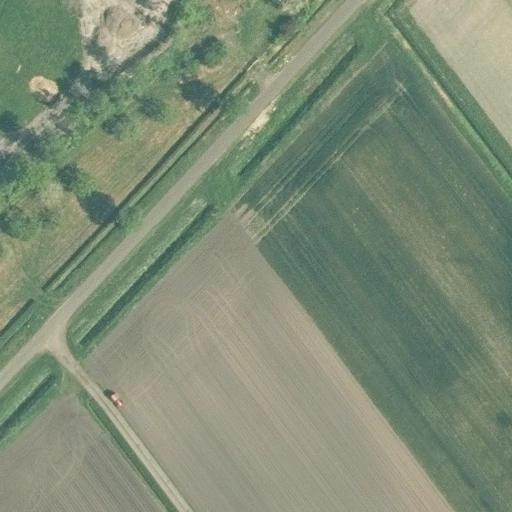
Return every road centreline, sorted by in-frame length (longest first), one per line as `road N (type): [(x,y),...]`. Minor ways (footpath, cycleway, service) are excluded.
road 1 (unclassified): [(0,383),(357,0)]
road 2 (track): [(181,511),(46,333)]
